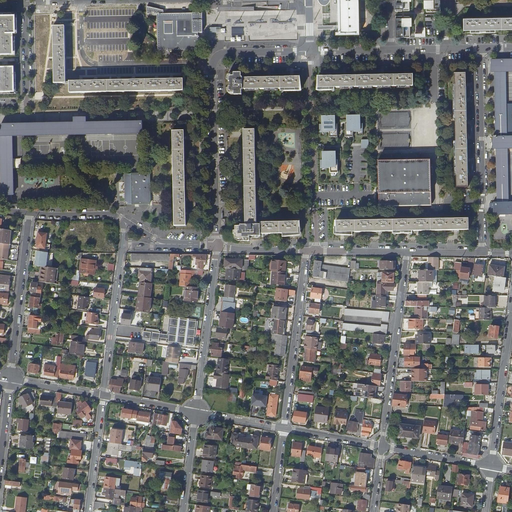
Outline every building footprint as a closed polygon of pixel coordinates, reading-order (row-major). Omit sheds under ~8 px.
[(339,27),(339,33),(359,33),(358,0),(339,0),(340,5),(338,5),(338,24),(339,24),(339,27)] [(440,0),(426,0),(426,8),(426,12),(440,12),(440,0)] [(409,10),(409,1),(395,1),(395,11),(409,10)] [(199,40),(199,37),(198,37),(198,35),(198,34),(202,34),(202,30),(202,28),(203,28),(202,13),(198,13),(188,14),(176,14),(162,14),(162,13),(164,13),(164,10),(147,6),(147,12),(147,14),(152,14),(152,13),(157,13),(157,14),(157,42),(158,50),(199,49),(199,40)] [(0,55),(15,55),(15,36),(15,33),(18,33),(17,12),(14,12),(0,12),(0,55)] [(410,17),(395,17),(396,27),(410,27),(410,18),(410,17)] [(511,28),(511,17),(464,18),(464,29),(471,29),(471,33),(496,32),(496,29),(511,28)] [(65,26),(54,26),(54,83),(65,83),(65,71),(65,57),(65,34),(65,26)] [(410,37),(410,27),(396,27),(396,37),(410,37)] [(496,79),(506,79),(506,72),(511,72),(511,59),(503,60),(492,60),(493,74),(496,74),(496,79)] [(0,94),(14,94),(14,91),(16,91),(16,73),(13,73),(13,70),(13,67),(11,67),(11,65),(0,65),(0,94)] [(300,88),(300,77),(243,77),(243,76),(241,77),(241,74),(238,74),(238,72),(234,72),(234,74),(229,74),(229,80),(231,80),(231,85),(229,86),(229,92),(234,92),(235,95),(242,94),(242,90),(241,89),(241,88),(243,88),(243,89),(281,89),(285,88),(286,91),(286,92),(296,92),(296,89),(300,89),(300,88)] [(466,72),(455,73),(456,185),(467,185),(466,72)] [(338,87),(413,86),(413,75),(319,76),(319,88),(323,88),(323,90),(333,90),(333,87),(338,87)] [(183,90),(183,79),(171,79),(157,80),(133,80),(119,80),(96,81),(81,81),(69,81),(70,91),(183,90)] [(496,79),(497,106),(507,106),(506,79),(496,79)] [(511,105),(507,106),(497,106),(497,137),(495,137),(494,139),(493,139),(493,142),(494,150),(497,150),(498,205),(496,205),(494,205),(494,214),(494,215),(511,214),(511,203),(508,203),(507,150),(511,149),(511,105)] [(338,137),(337,124),(335,124),(335,123),(335,116),(331,116),(322,116),(322,124),(319,125),(320,133),(329,133),(329,137),(338,137)] [(363,132),(363,123),(360,124),(360,116),(350,116),(347,116),(347,123),(347,124),(345,124),(345,137),(353,137),(353,132),(363,132)] [(21,136),(142,133),(142,121),(85,122),(85,117),(78,117),(72,117),(72,122),(11,123),(0,123),(0,131),(2,195),(4,195),(4,199),(12,199),(12,195),(13,195),(12,158),(12,136),(14,136),(21,136)] [(261,236),(261,234),(283,234),(283,237),(292,236),(292,234),(299,234),(299,230),(299,222),(261,223),(261,225),(257,225),(255,128),(244,128),(246,225),(241,225),(241,227),(236,227),(236,231),(234,231),(234,235),(236,235),(236,239),(244,239),(244,240),(250,240),(250,235),(252,235),(252,237),(261,236)] [(184,129),(173,129),(175,223),(186,223),(184,129)] [(336,152),(323,152),(323,160),(320,160),(320,168),(330,168),(330,173),(338,173),(338,160),(336,160),(336,158),(336,152)] [(429,160),(378,161),(379,206),(430,205),(429,160)] [(139,204),(150,204),(149,172),(124,173),(124,204),(139,204)] [(463,229),(463,218),(332,220),(332,231),(339,231),(339,233),(348,233),(348,231),(463,229)] [(99,222),(73,223),(73,233),(99,233),(99,222)] [(6,230),(0,229),(0,243),(8,245),(10,231),(6,230)] [(45,233),(37,232),(35,247),(44,248),(45,233)] [(41,266),(45,267),(47,252),(36,251),(34,266),(41,266)] [(210,255),(193,254),(193,257),(196,257),(196,258),(196,261),(197,262),(197,265),(198,265),(198,268),(203,269),(203,264),(204,262),(205,262),(206,259),(210,259),(210,255)] [(439,257),(428,257),(428,269),(434,269),(438,269),(439,257)] [(239,269),(247,269),(248,261),(225,260),(224,268),(227,268),(239,269)] [(272,271),(284,272),(285,261),(273,261),(272,271)] [(314,270),(349,275),(350,268),(321,265),(321,261),(316,261),(314,270)] [(380,269),(394,270),(394,261),(380,261),(380,269)] [(90,275),(92,263),(84,262),(83,274),(90,275)] [(465,265),(461,264),(461,269),(461,270),(459,277),(469,279),(470,267),(465,267),(465,265)] [(484,265),(474,264),(473,273),(482,275),(484,265)] [(494,291),(504,292),(506,277),(503,277),(504,267),(489,265),(488,275),(496,276),(494,291)] [(54,268),(45,267),(41,266),(39,282),(53,283),(54,268)] [(151,269),(139,268),(138,276),(140,276),(139,282),(150,283),(151,269)] [(239,269),(227,268),(226,279),(238,280),(239,269)] [(434,269),(428,269),(420,269),(420,281),(428,282),(434,282),(434,269)] [(203,271),(181,270),(179,286),(186,286),(190,286),(191,275),(194,275),(194,274),(202,275),(203,271)] [(349,275),(314,270),(313,277),(348,282),(348,281),(349,275)] [(272,271),(271,284),(284,284),(284,272),(272,271)] [(392,283),(394,283),(394,273),(383,272),(383,277),(378,276),(378,282),(387,282),(392,283)] [(0,290),(2,291),(2,289),(8,290),(9,276),(0,274),(0,290)] [(428,282),(420,281),(418,281),(418,294),(428,294),(428,282)] [(35,297),(40,297),(41,287),(36,287),(36,283),(31,282),(29,295),(35,296),(35,297)] [(151,283),(150,283),(139,282),(137,296),(138,296),(149,298),(151,283)] [(384,295),(386,295),(388,295),(388,289),(393,290),(394,284),(392,284),(392,283),(387,282),(378,282),(377,295),(384,295)] [(223,297),(233,298),(234,286),(225,284),(223,297)] [(199,287),(190,286),(186,286),(185,300),(197,301),(199,287)] [(321,289),(311,287),(310,297),(320,298),(321,289)] [(93,296),(103,298),(104,289),(94,288),(93,296)] [(295,291),(282,289),(277,288),(275,300),(286,302),(287,294),(295,295),(295,291)] [(376,307),(385,308),(386,295),(384,295),(377,295),(376,307)] [(498,295),(485,295),(485,307),(492,307),(498,307),(498,295)] [(32,312),(37,313),(37,308),(41,308),(42,298),(40,297),(35,297),(30,296),(29,307),(32,307),(32,312)] [(89,297),(78,296),(77,309),(86,310),(87,303),(88,303),(89,297)] [(150,298),(149,298),(138,296),(136,312),(148,313),(150,298)] [(220,312),(221,312),(232,313),(233,313),(234,303),(232,303),(232,298),(222,297),(220,312)] [(320,305),(309,303),(308,313),(318,314),(320,305)] [(426,306),(416,306),(416,314),(415,314),(415,318),(423,319),(426,319),(426,306)] [(271,318),(285,320),(286,308),(273,307),(271,318)] [(492,307),(485,307),(481,307),(480,319),(493,319),(493,311),(492,311),(492,307)] [(131,310),(123,309),(121,324),(129,325),(131,311),(131,310)] [(388,320),(389,311),(346,309),(346,315),(382,317),(382,320),(388,320)] [(27,328),(37,329),(38,321),(41,322),(41,313),(37,313),(32,312),(29,312),(27,328)] [(96,320),(97,313),(89,312),(87,312),(85,323),(97,324),(98,320),(96,320)] [(218,327),(226,328),(230,328),(232,313),(221,312),(220,321),(219,321),(218,327)] [(158,330),(146,328),(145,331),(143,331),(142,340),(149,341),(149,339),(151,339),(151,341),(158,342),(159,338),(160,338),(160,341),(166,341),(166,339),(167,339),(167,343),(174,344),(174,342),(176,342),(176,344),(183,345),(184,343),(185,343),(185,345),(192,346),(194,336),(196,322),(196,320),(188,319),(188,321),(187,321),(187,318),(179,318),(179,319),(178,319),(178,317),(170,317),(170,319),(169,318),(167,333),(168,333),(168,335),(166,335),(160,334),(159,334),(159,331),(157,331),(158,330)] [(268,333),(273,334),(284,335),(286,320),(285,320),(271,318),(271,322),(268,322),(267,325),(269,325),(268,333)] [(423,319),(415,318),(408,318),(408,328),(422,328),(423,319)] [(306,332),(319,334),(320,331),(316,330),(317,322),(313,322),(313,321),(308,320),(306,332)] [(342,324),(342,330),(386,333),(387,324),(381,324),(381,326),(343,324),(342,324)] [(499,326),(490,325),(488,336),(497,338),(499,326)] [(218,327),(217,327),(216,337),(219,338),(225,338),(226,328),(218,327)] [(86,338),(89,339),(98,340),(100,329),(94,328),(94,330),(90,330),(89,336),(86,335),(86,338)] [(62,342),(63,338),(63,334),(55,333),(55,338),(59,338),(58,342),(62,342)] [(284,335),(273,334),(272,344),(276,344),(275,355),(284,356),(286,335),(284,335)] [(384,335),(374,334),(373,343),(383,344),(384,335)] [(419,343),(424,343),(430,344),(430,335),(419,334),(419,343)] [(305,348),(313,348),(317,349),(318,341),(314,341),(315,337),(306,336),(304,347),(305,348)] [(82,355),(84,343),(71,341),(69,353),(82,355)] [(143,343),(129,341),(129,346),(130,346),(129,352),(141,354),(143,343)] [(222,343),(214,342),(213,343),(212,343),(211,355),(220,356),(221,347),(218,347),(218,344),(222,344),(222,343)] [(417,344),(405,344),(405,354),(411,354),(415,354),(415,350),(417,350),(417,344)] [(167,346),(165,361),(167,362),(177,363),(178,355),(177,354),(178,348),(167,346)] [(313,348),(305,348),(304,360),(315,362),(317,349),(313,348)] [(381,354),(370,353),(369,363),(380,364),(381,354)] [(59,363),(60,356),(57,355),(56,366),(43,364),(42,369),(43,369),(42,374),(58,377),(58,374),(59,363)] [(405,365),(420,366),(420,357),(405,357),(405,365)] [(493,357),(481,357),(480,357),(480,366),(493,366),(493,357)] [(228,359),(218,358),(216,373),(226,374),(228,359)] [(95,363),(86,361),(84,376),(93,377),(95,363)] [(74,365),(59,363),(58,374),(59,374),(59,376),(72,378),(74,365)] [(178,382),(183,383),(184,376),(186,377),(187,370),(187,369),(190,369),(190,365),(179,363),(179,369),(178,382)] [(39,365),(28,364),(27,372),(38,373),(39,365)] [(265,379),(269,380),(276,380),(277,375),(276,375),(276,371),(278,371),(278,365),(268,364),(267,373),(265,373),(265,379)] [(302,379),(308,379),(309,376),(311,377),(312,367),(302,366),(300,375),(302,376),(302,379)] [(412,368),(411,380),(427,381),(427,368),(412,368)] [(490,370),(482,369),(481,382),(490,382),(490,370)] [(381,373),(380,373),(376,372),(376,379),(373,378),(373,380),(372,380),(371,383),(380,385),(381,373)] [(228,374),(226,374),(216,373),(214,373),(213,378),(217,379),(216,387),(226,389),(228,374)] [(139,390),(141,379),(131,377),(129,388),(139,390)] [(159,391),(160,380),(160,379),(147,377),(146,389),(159,391)] [(112,392),(119,393),(120,386),(122,386),(123,379),(117,378),(117,380),(110,379),(109,388),(112,392)] [(410,380),(402,380),(400,380),(400,390),(409,390),(410,380)] [(356,396),(374,398),(375,385),(358,383),(357,388),(364,389),(363,392),(357,391),(356,396)] [(475,394),(487,395),(487,385),(475,385),(475,394)] [(252,393),(251,404),(266,406),(267,395),(252,393)] [(405,407),(407,395),(394,393),(393,405),(405,407)] [(443,406),(450,406),(451,399),(463,399),(463,394),(444,394),(444,398),(443,406)] [(17,399),(22,409),(32,405),(28,395),(21,398),(19,395),(18,395),(19,398),(17,399)] [(53,411),(55,397),(51,397),(52,396),(40,395),(39,405),(51,407),(50,411),(53,411)] [(277,396),(269,395),(267,415),(275,416),(277,396)] [(79,401),(76,404),(77,406),(78,408),(76,409),(79,412),(77,414),(80,418),(81,418),(83,420),(85,419),(86,420),(90,417),(87,413),(91,411),(84,401),(81,403),(79,401)] [(56,413),(70,414),(71,403),(58,402),(56,413)] [(328,408),(316,406),(314,421),(326,422),(328,408)] [(479,406),(468,406),(467,410),(473,410),(471,424),(481,425),(481,428),(485,429),(486,420),(482,420),(483,411),(479,411),(479,406)] [(122,409),(121,417),(131,419),(131,417),(136,418),(137,411),(122,409)] [(361,434),(363,419),(364,410),(355,409),(354,413),(356,416),(353,419),(352,421),(348,421),(347,430),(357,431),(357,433),(361,434)] [(303,411),(295,410),(293,421),(305,422),(305,417),(302,417),(303,411)] [(137,421),(149,422),(150,413),(139,411),(137,421)] [(346,423),(348,412),(336,411),(334,423),(339,423),(340,422),(346,423)] [(154,414),(152,423),(161,424),(161,423),(166,423),(167,416),(154,414)] [(28,420),(19,419),(18,431),(27,432),(28,420)] [(361,437),(366,438),(367,434),(369,434),(369,430),(371,430),(372,424),(370,424),(371,420),(363,419),(361,434),(361,437)] [(170,432),(180,433),(181,428),(176,421),(172,420),(170,432)] [(424,420),(422,432),(428,433),(428,432),(435,432),(436,421),(424,420)] [(85,434),(60,431),(61,424),(52,422),(50,437),(52,437),(70,439),(82,441),(84,441),(85,434)] [(400,423),(398,434),(419,437),(420,426),(400,423)] [(206,432),(205,437),(221,439),(222,429),(209,427),(209,432),(206,432)] [(109,443),(117,444),(121,444),(123,431),(121,430),(111,429),(110,437),(109,437),(109,443)] [(463,444),(465,430),(461,429),(460,430),(451,429),(450,436),(450,437),(449,442),(459,443),(459,444),(463,444)] [(243,446),(245,434),(232,433),(231,445),(243,446)] [(33,436),(19,434),(19,439),(20,440),(20,446),(33,448),(33,443),(32,443),(33,436)] [(245,434),(243,446),(256,448),(258,436),(245,434)] [(450,437),(450,436),(437,434),(436,443),(447,445),(448,437),(450,437)] [(271,436),(262,435),(260,448),(270,450),(271,436)] [(161,449),(180,452),(181,444),(174,443),(174,436),(173,436),(168,436),(167,445),(162,444),(161,449)] [(477,459),(482,456),(478,455),(481,436),(474,436),(473,443),(470,443),(468,450),(465,450),(466,442),(464,442),(463,450),(462,449),(462,456),(477,459)] [(82,441),(70,439),(69,450),(71,450),(80,451),(80,445),(82,445),(82,441)] [(293,442),(291,455),(300,456),(302,443),(301,443),(301,441),(297,441),(297,442),(293,442)] [(511,454),(511,442),(503,441),(502,453),(511,454)] [(109,443),(106,442),(105,453),(116,454),(117,444),(109,443)] [(205,449),(204,456),(214,458),(216,446),(204,444),(203,449),(205,449)] [(307,455),(320,457),(321,448),(308,446),(307,455)] [(326,447),(325,459),(336,461),(338,448),(326,447)] [(146,450),(142,449),(142,454),(141,460),(144,460),(145,454),(152,455),(152,449),(147,448),(146,450)] [(70,458),(78,459),(80,459),(81,451),(80,451),(71,450),(70,454),(70,458)] [(371,455),(370,453),(360,452),(358,467),(364,468),(364,465),(367,465),(367,466),(373,467),(374,459),(370,459),(371,455)] [(70,458),(70,454),(68,454),(67,463),(78,464),(78,459),(70,458)] [(140,462),(125,460),(124,468),(129,469),(129,466),(134,467),(133,474),(137,475),(137,474),(138,474),(140,462)] [(213,461),(203,460),(201,471),(211,472),(213,461)] [(404,468),(410,468),(411,462),(399,460),(398,468),(404,469),(404,468)] [(255,466),(241,464),(234,463),(233,473),(237,474),(236,478),(240,478),(241,474),(241,475),(242,470),(254,471),(255,466)] [(439,478),(440,470),(435,470),(435,465),(426,464),(426,467),(425,474),(434,475),(434,478),(439,478)] [(412,465),(411,479),(424,481),(425,474),(426,467),(412,465)] [(365,468),(364,468),(358,467),(355,467),(355,471),(356,471),(354,485),(365,486),(367,473),(364,473),(365,468)] [(73,469),(63,468),(62,478),(72,480),(73,469)] [(305,470),(304,470),(293,468),(291,481),(306,483),(307,474),(305,474),(305,470)] [(161,488),(168,489),(171,473),(165,472),(164,473),(161,473),(160,478),(163,479),(161,488)] [(457,483),(467,484),(469,475),(459,473),(459,477),(456,477),(455,481),(458,482),(457,483)] [(211,476),(201,475),(201,482),(199,481),(199,486),(210,488),(211,476)] [(103,488),(104,488),(114,489),(115,484),(119,485),(120,478),(105,476),(103,488)] [(385,490),(393,491),(394,488),(392,488),(393,486),(392,486),(392,481),(387,480),(385,490)] [(77,491),(78,484),(59,482),(57,493),(67,494),(67,491),(71,491),(71,490),(77,491)] [(249,496),(258,497),(259,490),(262,490),(262,485),(247,484),(247,489),(250,489),(249,496)] [(508,502),(508,500),(510,485),(499,484),(496,500),(508,502)] [(451,499),(451,494),(452,488),(452,487),(438,485),(436,497),(451,499)] [(125,491),(114,489),(104,488),(103,493),(107,494),(106,499),(112,499),(111,504),(118,505),(119,499),(117,499),(118,495),(125,496),(125,491)] [(303,489),(302,498),(309,499),(309,495),(315,496),(316,491),(303,489)] [(208,491),(198,490),(197,501),(207,502),(208,491)] [(458,505),(472,506),(473,494),(460,493),(458,505)] [(15,504),(14,511),(24,511),(26,497),(17,496),(16,504),(15,504)] [(131,506),(135,507),(140,507),(140,506),(141,501),(141,498),(130,497),(129,506),(131,506)] [(81,511),(82,510),(78,509),(79,500),(73,499),(71,511),(81,511)] [(246,511),(256,511),(257,511),(259,501),(247,499),(246,511)] [(366,500),(359,499),(357,509),(365,510),(366,500)] [(287,511),(296,511),(298,505),(288,503),(287,511)] [(407,511),(409,504),(397,503),(396,511),(407,511)]
